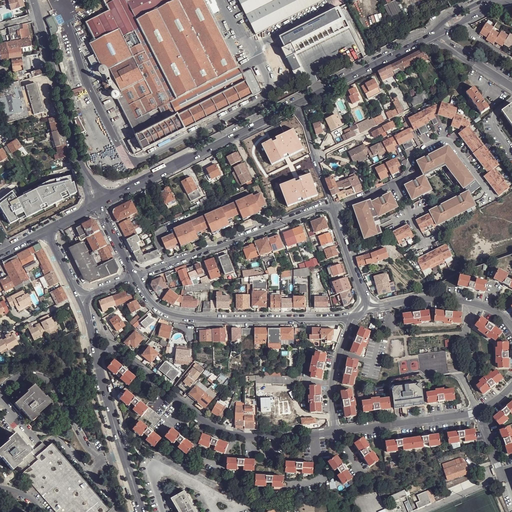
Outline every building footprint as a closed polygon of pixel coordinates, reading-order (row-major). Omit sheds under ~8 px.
[(3,2),(4,5),(9,4),(11,10),(24,7),(21,0),(8,0),(8,1),(3,2)] [(144,152),(253,96),(242,73),(237,64),(233,56),(224,38),(222,35),(209,9),(207,3),(204,0),(103,0),(109,11),(86,23),(95,41),(89,44),(95,55),(99,63),(102,70),(103,69),(105,70),(106,72),(109,70),(121,92),(135,120),(148,114),(155,127),(136,137),(136,138),(143,150),(144,152)] [(325,0),(324,0),(238,0),(246,15),(255,33),(256,35),(325,0)] [(388,5),(385,6),(391,19),(402,14),(396,1),(392,3),(388,5)] [(339,8),(280,38),(290,57),(294,55),(298,64),(301,63),(307,77),(312,85),(320,81),(317,75),(349,59),(351,64),(360,60),(357,55),(361,53),(339,8)] [(51,29),(56,26),(52,17),(50,18),(47,20),(51,29)] [(487,21),(480,33),(483,35),(484,34),(488,36),(487,38),(494,43),(496,40),(503,45),(504,43),(508,45),(508,46),(511,49),(511,46),(511,32),(510,34),(502,29),(500,32),(493,28),(495,25),(487,21)] [(10,43),(21,41),(19,30),(19,25),(8,28),(10,43)] [(56,50),(60,49),(56,33),(51,35),(56,51),(56,50)] [(224,38),(233,56),(239,53),(230,35),(224,38)] [(31,46),(30,40),(26,40),(21,41),(22,48),(31,46)] [(0,60),(10,59),(21,57),(21,55),(20,49),(22,48),(21,41),(10,43),(0,44),(0,60)] [(60,49),(56,50),(62,73),(66,72),(60,49)] [(410,55),(413,62),(423,56),(425,60),(429,58),(422,49),(410,55)] [(99,63),(95,55),(89,59),(92,66),(99,63)] [(298,64),(294,55),(290,57),(286,59),(298,82),(307,77),(301,63),(298,64)] [(413,62),(410,55),(400,60),(405,70),(408,69),(407,65),(413,62)] [(425,60),(423,56),(413,62),(415,65),(425,60)] [(11,66),(17,66),(17,61),(22,61),(21,57),(10,59),(11,66)] [(400,60),(391,65),(393,71),(399,68),(400,72),(405,70),(400,60)] [(17,66),(11,66),(12,74),(23,71),(22,61),(17,61),(17,66)] [(391,65),(378,72),(382,81),(386,79),(384,75),(391,72),(393,71),(391,65)] [(36,76),(46,74),(45,68),(35,71),(36,76)] [(242,73),(253,96),(261,92),(262,90),(251,69),(242,73)] [(106,72),(106,74),(104,74),(108,81),(109,81),(111,81),(112,83),(111,85),(110,86),(114,94),(116,93),(118,94),(121,92),(109,70),(106,72)] [(375,80),(362,86),(368,99),(381,92),(375,80)] [(43,113),(35,83),(21,88),(19,81),(15,82),(0,86),(0,107),(5,123),(43,113)] [(481,97),(473,87),(466,93),(481,113),(489,108),(484,101),(481,97)] [(355,88),(348,91),(351,96),(349,98),(353,105),(359,101),(357,97),(356,94),(357,93),(355,88)] [(424,100),(431,97),(429,94),(427,88),(420,92),(424,100)] [(424,100),(420,92),(419,90),(416,92),(417,95),(421,102),(424,100)] [(155,127),(148,114),(135,120),(121,92),(118,94),(119,96),(118,98),(117,98),(136,137),(155,127)] [(421,102),(417,95),(410,99),(414,106),(421,102)] [(403,112),(396,99),(393,101),(395,107),(399,113),(403,112)] [(439,107),(436,113),(450,120),(447,127),(454,131),(457,125),(460,120),(461,118),(453,114),(457,107),(450,103),(449,104),(442,101),(439,107)] [(511,104),(502,112),(511,126),(511,104)] [(389,118),(399,113),(395,107),(386,112),(389,118)] [(428,108),(421,112),(422,114),(425,120),(428,118),(429,120),(433,127),(436,125),(431,114),(428,108)] [(385,121),(381,114),(373,118),(376,125),(385,121)] [(425,120),(422,114),(415,117),(423,134),(427,132),(423,125),(422,124),(426,122),(425,120)] [(342,125),(336,115),(326,120),(332,130),(342,125)] [(58,117),(48,119),(51,130),(52,133),(62,130),(58,117)] [(74,119),(79,134),(81,133),(85,131),(78,117),(74,119)] [(415,117),(408,121),(411,127),(412,129),(416,127),(416,129),(420,136),(423,134),(415,117)] [(376,125),(373,118),(368,121),(368,123),(358,128),(360,133),(376,125)] [(366,120),(356,124),(358,128),(368,123),(368,121),(366,121),(366,120)] [(392,122),(383,126),(386,131),(396,126),(395,123),(394,121),(392,122)] [(319,123),(312,125),(315,135),(322,133),(319,123)] [(467,125),(461,129),(463,132),(466,135),(475,129),(471,123),(467,125)] [(342,136),(344,141),(354,136),(358,134),(360,133),(358,128),(356,124),(350,127),(351,131),(342,136)] [(373,136),(374,138),(386,131),(383,126),(371,132),(371,133),(373,136)] [(409,133),(407,129),(400,133),(408,150),(413,147),(409,140),(408,137),(410,136),(409,133)] [(475,129),(466,135),(469,139),(471,143),(481,136),(475,129)] [(62,130),(52,133),(51,133),(52,137),(55,147),(56,147),(66,145),(64,137),(62,130)] [(271,140),(262,146),(272,165),(304,149),(294,130),(275,139),(277,141),(272,143),(271,140)] [(408,150),(400,133),(392,136),(396,143),(399,142),(400,144),(404,152),(408,150)] [(388,152),(388,153),(395,150),(393,146),(392,144),(396,143),(392,136),(389,138),(391,140),(384,144),(387,151),(388,152)] [(481,136),(471,143),(474,146),(472,148),(475,151),(485,143),(481,136)] [(31,138),(29,139),(37,152),(39,152),(31,138)] [(135,154),(143,150),(136,138),(128,142),(135,154)] [(9,150),(12,153),(17,150),(20,148),(19,146),(15,140),(7,145),(9,150)] [(369,145),(366,147),(367,151),(369,153),(371,157),(378,154),(378,155),(387,151),(384,144),(383,142),(370,148),(369,145)] [(481,157),(490,150),(485,143),(475,151),(477,155),(479,154),(481,157)] [(365,146),(364,144),(348,152),(354,162),(358,160),(366,156),(365,155),(369,153),(367,151),(366,147),(365,146)] [(66,145),(56,147),(58,154),(59,159),(69,156),(66,145)] [(450,167),(459,160),(449,146),(444,148),(448,156),(446,157),(449,164),(448,164),(450,167)] [(448,156),(444,148),(437,152),(444,166),(448,164),(449,164),(446,157),(448,156)] [(486,163),(495,157),(490,150),(481,157),(483,160),(482,161),(484,164),(486,163)] [(437,152),(429,155),(435,166),(435,167),(438,166),(439,168),(444,166),(437,152)] [(232,166),(242,161),(240,157),(239,158),(236,153),(227,157),(232,166)] [(429,155),(424,158),(430,169),(432,167),(435,166),(429,155)] [(392,159),(393,162),(386,165),(389,169),(389,171),(391,175),(399,171),(397,167),(396,166),(399,164),(396,157),(392,159)] [(496,166),(500,163),(495,157),(486,163),(488,167),(487,168),(489,171),(496,166)] [(424,158),(417,161),(424,176),(429,173),(428,171),(430,170),(430,169),(424,158)] [(459,160),(450,167),(455,175),(465,168),(459,160)] [(383,167),(376,170),(381,180),(388,176),(386,173),(385,171),(389,169),(386,165),(385,162),(381,164),(383,167)] [(238,177),(247,173),(244,168),(246,167),(244,163),(234,168),(236,171),(238,177)] [(221,175),(216,165),(213,167),(213,168),(208,170),(204,172),(206,176),(207,175),(210,174),(212,179),(221,175)] [(490,180),(500,172),(496,166),(489,171),(485,174),(487,177),(490,180)] [(462,181),(470,175),(465,168),(455,175),(461,182),(462,181)] [(247,173),(238,177),(241,182),(243,185),(244,185),(247,183),(251,181),(249,177),(250,176),(251,176),(249,172),(247,173)] [(504,180),(505,179),(500,172),(490,180),(492,184),(495,187),(504,180)] [(362,191),(357,178),(356,178),(354,174),(350,175),(351,177),(336,183),(337,187),(339,190),(351,185),(354,194),(362,191)] [(465,185),(474,177),(472,174),(470,175),(462,181),(465,185)] [(295,180),(280,186),(288,207),(318,195),(310,175),(299,178),(300,181),(296,183),(295,180)] [(9,194),(0,200),(0,205),(1,208),(0,209),(4,215),(4,216),(5,215),(8,219),(6,220),(7,220),(9,225),(18,220),(20,219),(19,218),(23,216),(24,218),(28,216),(27,214),(35,210),(36,213),(40,211),(39,210),(45,207),(46,208),(49,206),(48,203),(56,199),(57,202),(61,200),(60,199),(73,192),(73,191),(74,190),(73,183),(71,184),(69,176),(46,181),(47,184),(36,190),(36,189),(35,189),(29,192),(28,193),(29,194),(21,197),(21,196),(20,197),(16,199),(14,200),(11,194),(9,194)] [(426,192),(431,190),(424,176),(416,180),(422,190),(422,191),(425,190),(426,192)] [(182,182),(191,202),(201,197),(199,192),(195,185),(192,177),(182,182)] [(330,190),(337,187),(336,183),(333,177),(326,180),(330,190)] [(478,182),(474,177),(465,185),(467,188),(470,192),(478,187),(475,184),(478,182)] [(416,180),(411,182),(416,193),(419,191),(422,190),(416,180)] [(498,195),(509,187),(504,180),(495,187),(493,188),(498,195)] [(35,189),(36,189),(36,190),(47,184),(46,181),(35,187),(35,189)] [(411,182),(404,185),(411,200),(416,198),(415,195),(417,194),(416,193),(411,182)] [(351,185),(339,190),(337,187),(330,190),(332,196),(337,194),(339,200),(348,196),(354,194),(351,185)] [(175,200),(169,188),(167,188),(166,189),(165,190),(166,192),(160,195),(165,205),(175,200)] [(470,205),(475,203),(470,192),(467,188),(464,190),(460,192),(466,203),(467,205),(469,203),(470,205)] [(266,202),(273,199),(269,189),(262,192),(266,202)] [(73,192),(60,199),(61,200),(75,193),(74,190),(73,191),(73,192)] [(175,232),(161,238),(165,247),(179,241),(180,243),(188,239),(184,231),(187,230),(191,238),(199,234),(197,231),(209,225),(210,229),(218,226),(214,218),(217,216),(220,224),(228,221),(226,218),(239,212),(241,215),(248,212),(244,204),(247,202),(251,211),(258,207),(258,206),(265,202),(260,191),(252,194),(252,193),(173,228),(175,232)] [(460,192),(455,195),(461,206),(463,205),(466,203),(460,192)] [(389,193),(381,197),(387,208),(387,209),(390,208),(391,210),(396,208),(389,193)] [(455,195),(448,199),(455,213),(460,210),(459,208),(461,207),(461,206),(455,195)] [(381,197),(376,200),(382,211),(380,213),(381,215),(391,210),(390,208),(387,209),(381,197)] [(450,213),(451,215),(455,213),(448,199),(441,202),(446,213),(447,215),(450,213)] [(376,200),(369,203),(374,211),(377,217),(381,215),(380,213),(382,211),(376,200)] [(137,212),(131,201),(121,206),(114,210),(113,213),(118,222),(127,218),(130,217),(130,216),(135,213),(137,212)] [(368,201),(366,202),(369,210),(366,211),(371,226),(374,225),(372,221),(369,213),(374,211),(369,203),(368,201)] [(366,202),(351,207),(355,218),(358,217),(360,224),(358,225),(359,230),(362,229),(363,234),(365,233),(366,237),(379,232),(376,224),(374,225),(371,226),(366,211),(369,210),(366,202)] [(441,202),(436,205),(441,216),(444,214),(446,213),(441,202)] [(441,216),(436,205),(428,209),(429,210),(430,212),(436,223),(440,221),(439,218),(442,217),(441,216)] [(374,211),(369,213),(372,221),(378,219),(377,217),(374,211)] [(423,215),(429,227),(436,223),(430,212),(426,213),(425,212),(422,214),(423,215)] [(415,217),(421,230),(429,227),(423,215),(419,217),(419,215),(415,217)] [(315,232),(327,228),(323,218),(311,222),(315,232)] [(127,240),(137,235),(134,229),(132,226),(129,219),(119,224),(119,225),(123,232),(127,240)] [(100,232),(95,222),(91,221),(75,229),(81,241),(84,240),(86,239),(100,232)] [(406,222),(403,223),(403,225),(400,227),(405,238),(413,235),(406,222)] [(140,226),(134,229),(137,235),(142,231),(140,226)] [(306,239),(301,226),(292,229),(297,242),(306,239)] [(393,231),(398,242),(405,238),(400,227),(399,226),(396,227),(396,229),(393,231)] [(297,242),(292,229),(283,233),(288,246),(297,242)] [(100,233),(86,239),(93,252),(97,250),(107,245),(100,233)] [(321,246),(323,250),(324,250),(335,246),(330,233),(318,237),(321,246)] [(132,250),(138,246),(137,243),(140,242),(137,235),(127,240),(132,250)] [(283,246),(279,235),(268,239),(272,251),(283,246)] [(153,243),(150,238),(144,241),(147,246),(153,243)] [(268,239),(268,238),(254,243),(255,244),(259,255),(272,251),(268,239)] [(35,252),(42,248),(39,243),(33,246),(35,252)] [(70,250),(85,281),(91,284),(117,273),(119,269),(114,259),(104,264),(98,267),(93,259),(91,253),(88,254),(83,243),(70,250)] [(248,259),(259,255),(255,244),(250,245),(251,248),(244,250),(248,259)] [(114,259),(107,245),(97,250),(100,255),(104,264),(114,259)] [(338,255),(335,246),(324,250),(327,259),(338,255)] [(425,257),(418,261),(421,269),(429,266),(430,267),(444,260),(444,259),(451,255),(447,247),(440,250),(439,249),(435,250),(434,249),(427,252),(428,254),(424,255),(425,257)] [(45,271),(47,274),(53,271),(42,248),(35,252),(45,271)] [(388,256),(385,248),(376,252),(379,260),(388,256)] [(28,249),(17,254),(18,257),(25,270),(29,269),(33,266),(37,265),(31,254),(28,249)] [(161,258),(157,251),(142,256),(140,250),(134,254),(138,263),(143,264),(161,258)] [(356,258),(358,266),(372,262),(379,260),(376,252),(371,254),(370,253),(363,256),(356,258)] [(416,258),(418,261),(425,257),(424,255),(428,254),(427,252),(423,254),(420,256),(416,258)] [(234,271),(227,254),(219,258),(225,275),(234,271)] [(18,257),(4,265),(12,280),(11,281),(14,286),(27,279),(29,278),(25,270),(18,257)] [(205,262),(212,280),(221,277),(214,258),(205,262)] [(311,267),(319,266),(317,260),(304,262),(305,263),(307,268),(311,267)] [(203,273),(199,264),(187,268),(190,278),(192,278),(203,273)] [(332,274),(333,277),(344,274),(341,264),(330,268),(332,274)] [(187,268),(185,265),(177,269),(184,287),(186,287),(193,286),(192,282),(190,278),(187,268)] [(278,265),(267,269),(270,274),(281,272),(278,265)] [(421,269),(420,270),(423,275),(432,271),(430,267),(429,266),(421,269)] [(311,276),(311,267),(307,268),(300,269),(300,276),(300,277),(311,276)] [(262,272),(262,268),(243,271),(244,278),(250,277),(263,275),(262,272)] [(29,278),(31,282),(35,280),(31,272),(29,269),(25,270),(29,278)] [(177,269),(165,273),(168,283),(170,287),(171,289),(177,288),(184,287),(177,269)] [(511,279),(511,280),(506,278),(508,275),(498,270),(494,279),(504,284),(508,286),(511,288),(511,279)] [(56,277),(53,271),(47,274),(49,280),(56,277)] [(385,274),(373,277),(378,295),(390,292),(385,274)] [(14,286),(11,281),(9,276),(3,279),(0,280),(0,281),(5,290),(5,291),(14,286)] [(209,283),(207,276),(199,279),(201,285),(209,283)] [(484,292),(486,282),(477,280),(475,280),(475,283),(470,282),(470,279),(469,279),(460,276),(458,286),(484,292)] [(48,286),(43,277),(39,279),(44,288),(48,286)] [(51,287),(59,282),(56,277),(49,280),(48,281),(51,287)] [(163,277),(153,281),(152,283),(151,285),(156,292),(162,290),(167,288),(170,287),(168,283),(165,284),(163,277)] [(350,290),(345,278),(332,283),(336,295),(338,294),(350,290)] [(29,283),(27,279),(14,286),(16,290),(29,283)] [(266,292),(266,279),(250,281),(250,284),(250,285),(250,293),(253,292),(266,292)] [(186,287),(185,293),(211,289),(211,286),(211,283),(209,283),(201,285),(193,286),(186,287)] [(59,303),(68,299),(61,287),(53,291),(59,303)] [(7,298),(11,307),(15,305),(16,307),(24,304),(25,306),(28,304),(27,303),(26,300),(31,298),(28,293),(25,295),(23,290),(7,298)] [(166,296),(162,290),(156,292),(156,293),(158,295),(160,298),(163,300),(166,296)] [(353,299),(350,290),(338,294),(342,303),(343,306),(346,306),(349,304),(353,299)] [(59,303),(53,291),(50,292),(56,305),(59,303)] [(163,300),(174,305),(177,301),(179,298),(173,294),(169,291),(169,292),(166,296),(163,300)] [(127,298),(125,292),(112,297),(113,298),(116,305),(118,310),(120,309),(121,308),(120,305),(129,302),(127,298)] [(266,307),(266,292),(253,292),(253,307),(266,307)] [(242,298),(237,298),(237,309),(250,309),(250,295),(247,295),(247,298),(242,298)] [(230,309),(230,296),(222,296),(218,296),(217,301),(218,309),(230,309)] [(272,309),(281,309),(281,300),(281,296),(271,296),(272,309)] [(185,308),(197,309),(198,305),(199,300),(195,300),(194,297),(185,297),(185,298),(185,301),(185,308)] [(305,309),(305,298),(294,297),(294,300),(294,309),(305,309)] [(109,298),(101,301),(100,303),(103,311),(108,309),(113,307),(113,306),(109,299),(109,298)] [(329,309),(328,298),(315,298),(315,309),(329,309)] [(294,309),(294,300),(281,300),(281,309),(294,309)] [(141,309),(136,301),(128,305),(132,313),(141,309)] [(430,321),(429,311),(419,313),(415,313),(403,315),(405,325),(414,324),(414,325),(421,324),(421,323),(430,321)] [(460,324),(461,314),(451,313),(447,312),(436,311),(434,321),(444,322),(444,324),(450,324),(451,323),(460,324)] [(138,321),(139,322),(145,329),(154,323),(155,322),(152,319),(152,318),(151,319),(149,317),(147,314),(140,320),(138,321)] [(41,323),(46,333),(49,339),(56,335),(55,331),(56,330),(50,319),(49,319),(47,315),(39,319),(41,323)] [(117,331),(125,326),(119,317),(118,315),(110,320),(117,331)] [(57,324),(53,317),(50,319),(56,330),(58,329),(56,325),(57,324)] [(140,320),(138,317),(130,323),(133,326),(138,321),(140,320)] [(475,326),(479,329),(478,331),(490,339),(491,338),(495,341),(501,333),(493,327),(489,324),(481,318),(475,326)] [(26,325),(33,339),(44,334),(39,324),(36,325),(37,327),(33,328),(31,323),(26,325)] [(173,327),(162,324),(159,335),(170,338),(173,327)] [(211,341),(211,329),(200,328),(200,335),(200,337),(204,337),(204,341),(211,341)] [(268,330),(268,329),(254,328),(254,335),(254,340),(268,340),(268,330)] [(293,340),(293,329),(280,328),(280,330),(280,340),(293,340)] [(321,330),(321,328),(312,328),(312,336),(312,340),(321,340),(321,330)] [(225,342),(225,329),(212,329),(212,341),(225,342)] [(321,330),(321,340),(326,340),(327,340),(328,342),(332,342),(332,336),(338,336),(338,330),(334,329),(321,330)] [(370,332),(361,329),(357,338),(355,342),(351,352),(360,356),(364,348),(366,349),(368,342),(366,341),(370,332)] [(280,340),(280,330),(268,330),(268,340),(268,344),(280,344),(280,340)] [(144,339),(136,332),(125,343),(129,347),(130,345),(135,349),(144,339)] [(15,347),(18,345),(13,336),(10,338),(8,336),(5,338),(7,340),(3,342),(7,349),(8,351),(11,349),(15,347)] [(498,344),(498,349),(496,349),(496,364),(498,364),(498,368),(508,368),(508,358),(508,354),(508,344),(498,344)] [(159,345),(154,349),(159,354),(161,356),(167,348),(159,345)] [(154,349),(150,346),(142,356),(146,359),(147,358),(152,362),(159,354),(154,349)] [(177,347),(176,366),(189,367),(190,351),(186,351),(187,348),(177,347)] [(326,356),(316,354),(315,358),(313,358),(310,373),(312,373),(311,378),(321,380),(323,370),(324,366),(326,356)] [(358,362),(348,359),(346,370),(345,373),(343,384),(352,387),(355,378),(356,378),(358,372),(356,371),(358,362)] [(159,369),(176,384),(185,373),(167,360),(159,369)] [(129,386),(135,378),(127,371),(124,369),(115,361),(108,369),(117,375),(119,373),(123,377),(121,379),(129,386)] [(183,382),(190,388),(204,370),(198,365),(195,369),(193,367),(190,371),(191,372),(187,378),(183,382)] [(228,371),(223,370),(221,373),(222,374),(232,379),(236,374),(228,371)] [(502,379),(496,371),(477,386),(483,394),(491,388),(494,386),(502,379)] [(492,374),(491,373),(479,382),(480,383),(492,374)] [(217,377),(213,374),(209,378),(214,382),(217,377)] [(226,386),(232,379),(222,374),(218,379),(226,386)] [(176,387),(186,395),(191,388),(190,388),(183,382),(181,381),(176,387)] [(208,389),(208,388),(200,381),(196,385),(205,393),(208,389)] [(424,403),(421,384),(391,389),(394,407),(424,403)] [(198,402),(205,393),(196,385),(192,390),(189,395),(198,402)] [(311,387),(311,397),(309,397),(309,404),(311,403),(311,413),(321,413),(320,403),(320,398),(320,387),(311,387)] [(40,388),(20,405),(35,423),(55,407),(40,388)] [(216,395),(208,389),(205,393),(213,399),(216,395)] [(453,390),(444,391),(443,390),(436,391),(436,392),(426,394),(428,403),(439,402),(444,401),(454,399),(453,390)] [(351,391),(341,393),(343,403),(344,407),(346,418),(356,416),(354,407),(356,407),(354,400),(353,400),(351,391)] [(142,417),(148,409),(139,402),(136,399),(127,392),(121,400),(129,407),(131,404),(135,407),(133,410),(142,417)] [(213,399),(205,393),(198,402),(205,408),(213,399)] [(363,402),(364,412),(375,410),(379,410),(390,408),(389,399),(379,400),(379,398),(372,399),(372,401),(363,402)] [(212,413),(219,417),(223,410),(225,407),(225,405),(218,401),(212,413)] [(297,409),(295,402),(276,406),(279,420),(298,416),(297,409)] [(511,402),(505,409),(502,411),(494,418),(500,426),(508,419),(506,416),(510,413),(511,414),(511,402)] [(245,407),(236,407),(236,427),(245,427),(245,421),(245,407)] [(253,407),(245,407),(245,421),(245,427),(245,429),(254,429),(254,421),(253,421),(253,411),(253,407)] [(154,447),(161,440),(152,432),(149,430),(140,422),(134,430),(142,436),(144,434),(148,438),(146,440),(154,447)] [(511,432),(511,433),(510,428),(500,431),(508,455),(511,453),(511,432)] [(186,454),(193,446),(172,429),(166,437),(174,444),(177,441),(181,444),(179,447),(186,454)] [(476,440),(474,430),(463,432),(459,433),(448,434),(449,444),(460,442),(459,439),(465,438),(465,442),(476,440)] [(224,454),(228,445),(217,441),(213,439),(203,435),(199,445),(209,448),(210,445),(215,447),(214,450),(224,454)] [(387,452),(398,451),(397,447),(403,447),(403,450),(424,448),(423,444),(429,443),(429,447),(440,445),(438,435),(427,437),(423,438),(401,440),(397,441),(386,443),(387,452)] [(19,468),(33,455),(18,437),(0,451),(0,456),(14,472),(19,468)] [(363,439),(355,444),(361,453),(363,457),(370,466),(378,461),(372,452),(370,454),(366,449),(369,447),(363,439)] [(110,511),(55,446),(49,450),(45,445),(33,455),(19,468),(56,511),(110,511)] [(343,484),(352,479),(343,466),(337,457),(329,462),(335,471),(338,469),(341,473),(338,475),(343,484)] [(253,471),(254,461),(243,460),(239,460),(228,459),(227,470),(237,470),(237,467),(243,467),(243,471),(253,471)] [(456,460),(443,464),(449,480),(470,473),(466,462),(458,465),(456,460)] [(297,463),(286,463),(286,473),(296,473),(296,470),(298,470),(302,470),(302,474),(309,474),(312,474),(313,464),(301,464),(301,462),(297,462),(297,463)] [(282,487),(283,478),(271,477),(268,477),(256,476),(256,486),(266,487),(266,483),(272,483),(272,487),(282,487)] [(384,489),(377,492),(381,501),(388,499),(384,489)] [(407,496),(405,490),(390,496),(393,502),(407,496)] [(179,511),(197,511),(194,506),(185,491),(176,496),(175,496),(172,498),(179,511)] [(431,504),(426,492),(417,496),(420,502),(416,503),(418,509),(431,504)] [(443,493),(434,497),(436,501),(445,497),(443,493)] [(410,511),(412,511),(408,501),(404,503),(407,511),(410,511)]
